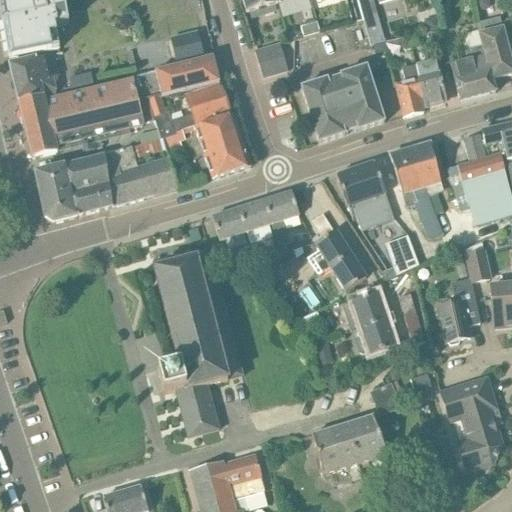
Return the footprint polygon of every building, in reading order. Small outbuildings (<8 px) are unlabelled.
[(0,0),(0,10),(2,24),(8,60),(57,50),(54,33),(67,30),(61,0),(0,0)] [(279,0),(278,0),(245,0),(248,10),(279,0)] [(358,5),(347,9),(352,25),(363,22),(358,5)] [(377,19),(364,23),(370,47),(382,44),(383,44),(382,39),(377,19)] [(499,19),(476,25),(479,36),(482,47),(485,58),(486,58),(492,81),(511,75),(511,55),(509,57),(502,31),(499,19)] [(316,23),(300,28),(303,39),(320,34),(316,23)] [(197,33),(170,40),(176,64),(203,57),(197,33)] [(258,67),(283,60),(279,45),(254,52),(258,67)] [(454,66),(450,67),(454,79),(460,103),(495,93),(492,81),(486,58),(485,58),(482,47),(465,52),(468,63),(454,66)] [(42,103),(58,100),(53,80),(57,79),(52,56),(9,67),(17,102),(40,98),(42,103)] [(131,83),(58,100),(42,103),(40,98),(17,102),(18,103),(17,103),(30,159),(56,153),(55,148),(143,127),(154,124),(155,124),(151,108),(160,105),(158,99),(216,84),(210,60),(130,79),(131,83)] [(283,60),(258,67),(262,81),(287,74),(283,60)] [(415,67),(423,99),(425,108),(444,104),(438,75),(435,62),(415,67)] [(423,99),(415,67),(401,70),(405,85),(395,87),(403,120),(423,114),(419,100),(423,99)] [(318,145),(344,136),(343,132),(357,128),(358,132),(384,124),(366,68),(340,76),(340,77),(327,81),(301,89),(318,145)] [(87,75),(69,79),(70,86),(88,82),(87,75)] [(155,124),(154,124),(162,140),(195,128),(231,116),(221,89),(186,101),(191,116),(171,123),(166,108),(161,109),(160,105),(151,108),(155,124)] [(194,130),(211,182),(250,169),(234,117),(194,130)] [(511,124),(511,125),(509,125),(481,132),(485,148),(502,144),(506,162),(511,160),(511,124)] [(468,164),(486,160),(479,137),(462,142),(468,164)] [(423,184),(435,216),(442,213),(436,195),(441,193),(439,185),(428,146),(416,149),(420,164),(416,166),(421,184),(423,184)] [(137,169),(131,149),(104,157),(64,167),(34,174),(45,220),(52,225),(112,210),(178,191),(169,159),(137,169)] [(420,164),(416,149),(390,157),(407,210),(416,207),(427,241),(440,236),(434,216),(435,216),(423,184),(421,184),(416,166),(420,164)] [(486,160),(468,164),(446,170),(458,213),(469,210),(474,229),(511,217),(511,200),(500,156),(486,160)] [(393,221),(385,197),(373,164),(336,176),(347,210),(353,208),(361,232),(393,221)] [(302,192),(291,196),(291,194),(263,203),(270,227),(298,218),(295,208),(305,205),(302,192)] [(270,227),(263,203),(236,211),(244,235),(270,227)] [(244,235),(236,211),(212,219),(219,243),(244,235)] [(317,232),(328,225),(322,216),(311,223),(317,232)] [(328,225),(317,232),(322,241),(314,246),(318,252),(306,260),(317,277),(329,269),(330,270),(351,257),(335,233),(334,234),(328,225)] [(404,231),(378,240),(385,259),(389,257),(396,277),(411,272),(417,269),(404,231)] [(464,257),(469,281),(470,286),(491,281),(484,253),(482,253),(480,245),(465,252),(466,256),(464,257)] [(295,259),(293,251),(257,262),(271,286),(285,277),(280,268),(295,259)] [(351,257),(330,270),(345,293),(365,280),(351,257)] [(178,368),(157,373),(163,395),(175,392),(188,439),(218,431),(206,388),(242,378),(214,271),(200,275),(196,260),(153,271),(178,368)] [(396,277),(387,281),(398,299),(409,296),(417,293),(411,272),(396,277)] [(480,325),(470,286),(469,281),(452,285),(456,306),(437,310),(445,345),(448,345),(451,347),(459,345),(460,342),(470,340),(467,328),(480,325)] [(511,329),(511,285),(490,288),(494,331),(511,329)] [(350,333),(385,322),(376,296),(341,307),(350,333)] [(401,311),(413,307),(409,296),(398,299),(401,311)] [(405,322),(416,319),(413,307),(401,311),(405,322)] [(416,319),(405,322),(412,347),(424,344),(416,319)] [(385,322),(350,333),(356,352),(363,357),(369,355),(370,356),(394,348),(385,322)] [(450,424),(461,421),(468,442),(457,445),(466,474),(491,467),(501,448),(495,427),(499,425),(486,381),(441,395),(450,424)] [(374,406),(395,398),(390,385),(369,394),(374,406)] [(395,398),(374,406),(378,418),(400,410),(395,398)] [(343,428),(356,467),(386,458),(372,419),(343,428)] [(356,467),(343,428),(311,438),(323,478),(356,467)] [(226,464),(235,502),(264,494),(253,457),(226,464)] [(234,511),(232,502),(235,502),(226,464),(189,474),(199,511),(234,511)] [(146,511),(140,488),(102,500),(106,511),(102,511),(146,511)]
